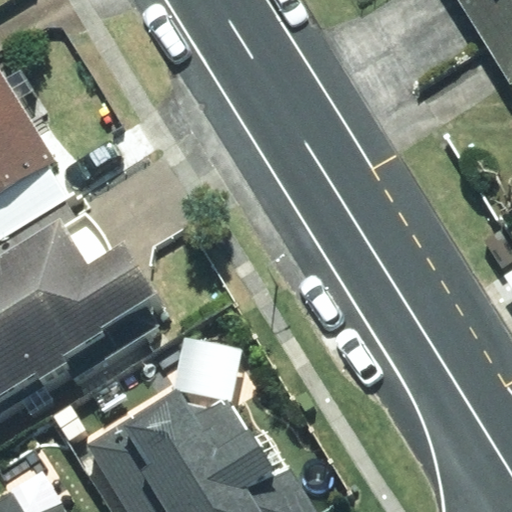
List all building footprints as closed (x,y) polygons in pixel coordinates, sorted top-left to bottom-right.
[(511,0),(451,0),(511,90),(511,0)] [(0,97),(0,204),(48,175),(0,97)] [(0,417),(160,314),(94,212),(0,272),(0,417)] [(245,353),(180,347),(175,403),(240,408),(245,353)] [(167,407),(83,460),(115,511),(251,511),(292,486),(264,443),(211,477),(167,407)] [(20,511),(6,490),(0,493),(0,511),(20,511)]
